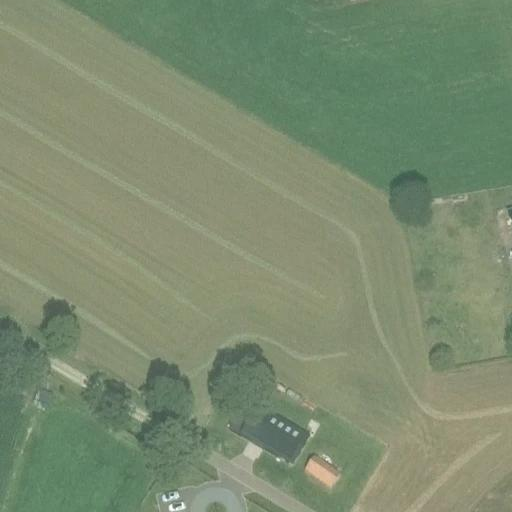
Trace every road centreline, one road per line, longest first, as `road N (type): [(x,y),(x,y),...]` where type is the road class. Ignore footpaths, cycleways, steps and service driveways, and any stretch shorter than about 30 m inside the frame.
road 1 (track): [(0,330),(183,442)]
road 2 (unclassified): [(183,442),(300,511)]
